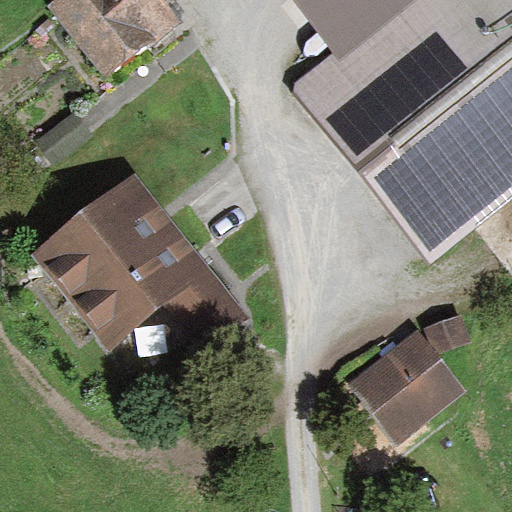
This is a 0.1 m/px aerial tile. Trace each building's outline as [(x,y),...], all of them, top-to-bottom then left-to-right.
[(51,0),(42,7),(96,78),(144,41),(166,25),(146,0),(51,0)] [(276,0),(319,54),(387,0),(276,0)] [(511,0),(407,0),(288,91),(418,261),(511,188),(511,0)] [(160,220),(127,179),(31,256),(102,344),(159,298),(198,346),(237,315),(160,220)] [(463,342),(456,320),(422,331),(430,353),(463,342)] [(410,337),(345,387),(389,443),(453,392),(410,337)]
